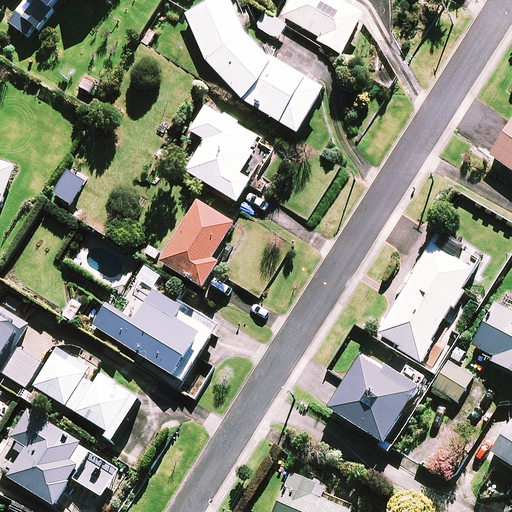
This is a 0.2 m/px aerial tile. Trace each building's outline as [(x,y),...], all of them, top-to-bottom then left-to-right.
[(28,0),(10,25),(32,41),(62,0),(105,0),(106,0),(105,0),(28,0)] [(216,0),(185,13),(206,63),(240,100),(300,137),(326,94),(265,58),(249,40),(231,0),(216,0)] [(338,0),(294,0),(284,18),(320,40),(319,43),(343,57),(366,20),(337,2),(338,0)] [(287,31),(267,17),(259,29),(279,43),(287,31)] [(94,99),(101,84),(87,77),(79,91),(94,99)] [(242,206),(273,153),(261,146),(264,141),(207,107),(192,133),(207,142),(187,174),(242,206)] [(511,130),(492,159),(511,172),(511,130)] [(0,214),(17,169),(0,163),(0,214)] [(87,185),(69,174),(55,196),(73,208),(87,185)] [(235,227),(198,205),(162,264),(205,290),(221,265),(214,262),(235,227)] [(482,262),(439,235),(407,287),(409,289),(379,338),(420,363),(482,262)] [(217,331),(155,292),(135,324),(107,306),(94,327),(185,384),(217,331)] [(511,297),(508,295),(501,308),(497,305),(471,353),(511,374),(511,297)] [(0,369),(26,328),(0,311),(0,369)] [(118,440),(142,403),(117,388),(119,385),(104,375),(96,388),(86,381),(92,372),(59,351),(36,389),(118,440)] [(43,364),(23,352),(8,378),(28,390),(43,364)] [(418,394),(363,361),(331,412),(386,446),(418,394)] [(474,379),(450,363),(433,389),(458,405),(474,379)] [(121,473),(29,414),(13,439),(29,450),(10,479),(58,509),(76,481),(104,499),(121,473)] [(511,426),(493,455),(511,467),(511,426)] [(317,485),(293,475),(276,511),(347,511),(312,496),(317,485)]
